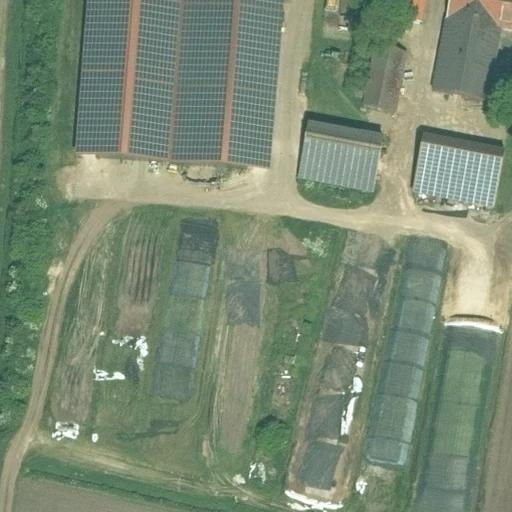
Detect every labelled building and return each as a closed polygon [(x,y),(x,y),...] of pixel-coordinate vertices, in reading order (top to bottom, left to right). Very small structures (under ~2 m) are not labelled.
[(279,0),(179,0),(168,172),(269,178),(279,0)] [(394,0),(388,34),(420,40),(427,0),(394,0)] [(448,20),(432,96),(488,108),(504,32),(511,33),(511,0),(452,0),(448,20)] [(370,58),(360,113),(397,119),(407,64),(370,58)] [(311,132),(299,186),(365,200),(377,146),(311,132)] [(428,141),(416,194),(494,211),(505,157),(428,141)]
